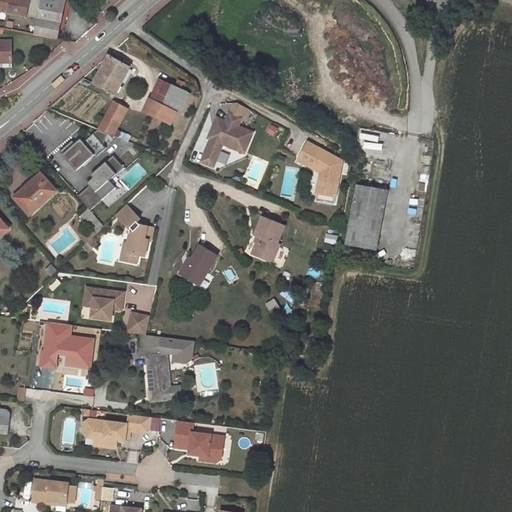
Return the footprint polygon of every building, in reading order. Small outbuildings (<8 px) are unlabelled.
[(0,0),(0,12),(7,14),(9,0),(0,0)] [(29,0),(9,0),(7,14),(26,18),(29,0)] [(59,0),(41,0),(35,35),(57,39),(60,23),(56,22),(61,0),(59,0)] [(25,21),(23,33),(31,34),(34,23),(25,21)] [(0,41),(0,66),(11,66),(11,41),(0,41)] [(130,66),(109,55),(94,84),(115,96),(130,66)] [(174,87),(177,80),(166,75),(163,81),(163,80),(153,100),(177,112),(180,113),(189,94),(180,90),(174,87)] [(183,82),(177,80),(174,87),(180,90),(183,82)] [(171,125),(177,112),(153,100),(146,113),(171,125)] [(118,114),(122,106),(113,102),(108,112),(122,120),(124,121),(125,119),(123,118),(124,117),(118,114)] [(229,113),(240,118),(245,107),(236,103),(233,102),(229,113)] [(127,109),(122,106),(118,114),(124,117),(127,109)] [(108,112),(99,130),(109,134),(114,136),(117,130),(122,120),(108,112)] [(240,118),(229,113),(225,122),(221,120),(220,120),(219,120),(217,121),(216,121),(215,122),(214,124),(208,138),(213,140),(212,144),(209,143),(201,162),(213,167),(220,149),(228,146),(244,152),(252,132),(237,126),(240,118)] [(109,134),(99,130),(84,143),(81,139),(76,144),(73,141),(60,152),(77,171),(95,155),(96,157),(107,148),(104,144),(109,134)] [(118,138),(127,141),(130,136),(121,132),(118,138)] [(341,161),(307,142),(296,160),(319,173),(316,194),(335,197),(341,161)] [(88,208),(91,211),(116,188),(110,181),(124,168),(113,156),(91,176),(94,178),(88,184),(90,186),(78,196),(88,208)] [(22,190),(14,198),(29,215),(56,192),(41,174),(33,181),(35,183),(24,192),(22,190)] [(388,190),(358,184),(346,245),(376,250),(388,190)] [(140,219),(127,205),(116,215),(130,229),(130,228),(133,231),(130,235),(128,243),(126,252),(135,254),(145,256),(148,240),(150,241),(153,228),(140,225),(137,222),(140,219)] [(91,211),(88,208),(81,214),(94,230),(97,233),(104,227),(91,211)] [(273,262),(280,245),(278,244),(285,226),(263,217),(255,235),(256,235),(260,237),(257,243),(253,254),(273,262)] [(0,237),(9,229),(0,219),(0,237)] [(83,241),(86,244),(91,239),(97,233),(94,230),(88,235),(86,232),(82,236),(83,241)] [(96,244),(91,239),(86,244),(83,246),(88,251),(96,244)] [(134,263),(135,254),(126,252),(128,243),(124,243),(121,260),(134,263)] [(185,264),(180,273),(196,282),(201,274),(205,277),(217,256),(200,245),(188,266),(185,264)] [(372,253),(350,249),(348,259),(370,262),(372,253)] [(55,270),(51,266),(46,270),(51,275),(55,270)] [(201,274),(196,282),(200,285),(205,277),(201,274)] [(123,293),(86,288),(85,298),(93,299),(92,307),(91,318),(110,320),(112,310),(113,301),(122,303),(123,293)] [(93,299),(85,298),(83,306),(92,307),(93,299)] [(121,311),(122,303),(113,301),(112,310),(121,311)] [(135,333),(140,315),(132,313),(127,332),(135,333)] [(140,334),(146,335),(150,317),(140,315),(135,333),(140,334)] [(73,320),(46,318),(43,346),(39,346),(37,365),(56,367),(58,352),(65,353),(64,362),(93,365),(96,334),(72,331),(73,320)] [(146,335),(140,334),(142,356),(147,356),(150,389),(153,389),(155,401),(171,399),(170,388),(166,345),(162,345),(161,337),(146,335)] [(176,339),(161,337),(162,345),(166,345),(175,346),(176,339)] [(194,341),(176,339),(175,346),(173,361),(187,363),(192,359),(194,341)] [(93,386),(83,385),(82,392),(92,393),(93,386)] [(178,387),(170,388),(171,399),(179,398),(178,387)] [(7,409),(0,408),(0,433),(8,434),(10,412),(7,409)] [(150,417),(129,415),(128,425),(106,422),(105,423),(96,422),(96,421),(89,420),(85,423),(83,433),(87,437),(95,438),(94,445),(116,448),(116,442),(117,440),(119,438),(125,438),(129,439),(130,431),(145,433),(149,429),(150,417)] [(194,422),(178,420),(175,447),(190,449),(190,454),(201,455),(202,451),(206,452),(205,457),(219,459),(220,449),(223,449),(224,436),(193,432),(194,422)] [(219,459),(205,457),(206,452),(202,451),(201,455),(200,460),(217,462),(222,458),(223,449),(220,449),(219,459)] [(69,484),(35,480),(33,502),(48,504),(48,501),(67,503),(67,502),(75,503),(76,487),(69,486),(69,484)] [(103,499),(104,488),(96,487),(95,488),(95,490),(96,491),(97,491),(96,498),(103,499)]
